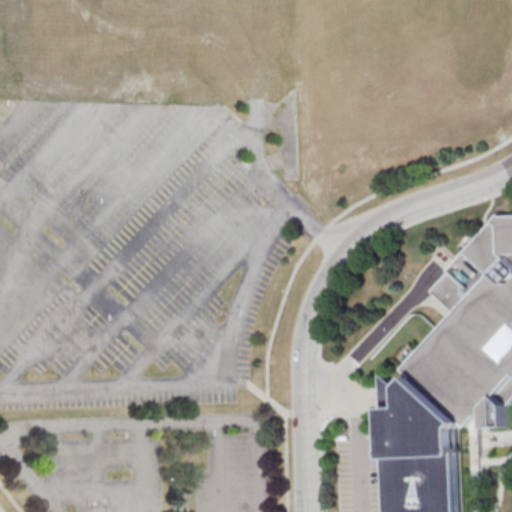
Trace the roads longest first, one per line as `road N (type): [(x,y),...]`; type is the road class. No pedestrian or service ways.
road 1 (residential): [(323,290),(367,233),(511,172)]
road 2 (residential): [(308,511),(305,356),(323,290)]
